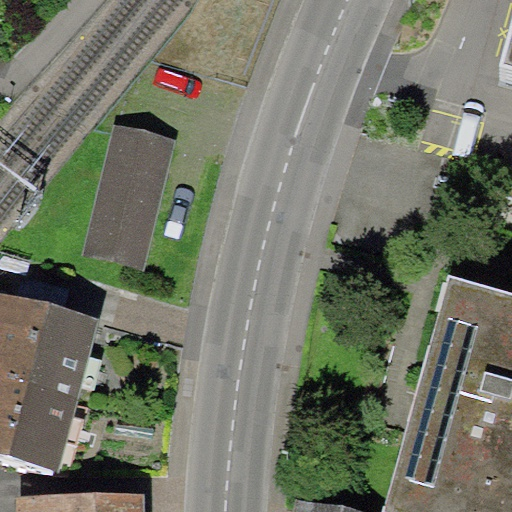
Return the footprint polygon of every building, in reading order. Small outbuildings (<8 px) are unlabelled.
[(511,21),(503,61),(511,63),(511,21)] [(172,152),(109,139),(82,264),(145,277),(172,152)] [(511,511),(511,290),(450,273),(384,509),(394,511),(511,511)] [(0,463),(65,481),(99,340),(0,307),(0,463)] [(145,511),(146,494),(15,494),(14,511),(145,511)] [(349,511),(296,500),(293,511),(349,511)]
